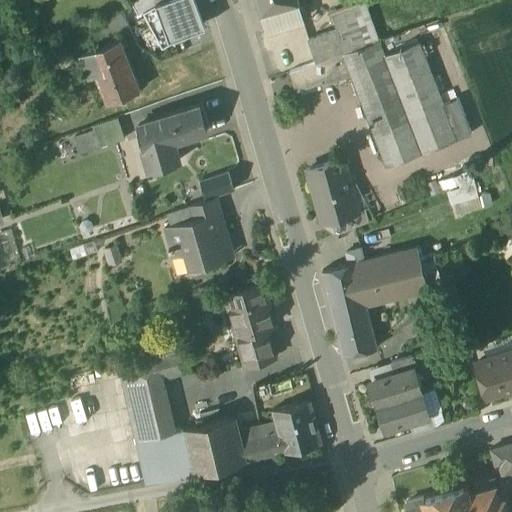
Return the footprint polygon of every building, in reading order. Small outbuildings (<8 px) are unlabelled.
[(138,16),(143,13),(142,12),(165,0),(135,0),(130,3),(138,16)] [(143,13),(162,48),(190,32),(203,24),(190,0),(175,0),(169,4),(166,0),(165,0),(142,12),(143,13)] [(195,0),(166,0),(169,4),(175,0),(190,0),(203,24),(190,32),(205,26),(195,0)] [(296,1),(295,0),(256,0),(260,12),(296,1)] [(260,12),(266,29),(302,18),(296,1),(260,12)] [(308,39),(316,62),(345,52),(378,40),(362,1),(330,12),(336,29),(308,39)] [(118,10),(87,26),(95,39),(126,23),(118,10)] [(422,34),(382,50),(408,116),(448,101),(422,34)] [(87,52),(107,102),(139,89),(119,39),(87,52)] [(410,121),(408,116),(382,50),(378,40),(345,52),(350,69),(349,69),(375,135),(410,121)] [(292,70),(298,87),(319,79),(321,85),(330,82),(328,76),(349,69),(350,69),(345,52),(316,62),(292,70)] [(456,98),(448,101),(408,116),(410,121),(375,135),(387,165),(470,132),(456,98)] [(138,124),(145,149),(151,168),(159,165),(179,159),(174,141),(206,131),(199,105),(138,124)] [(94,128),(99,146),(125,137),(118,116),(92,124),(94,128)] [(79,152),(99,146),(94,128),(74,135),(79,152)] [(148,169),(151,168),(145,149),(142,149),(148,169)] [(306,169),(320,220),(329,218),(357,210),(353,197),(349,181),(347,174),(343,159),(306,169)] [(196,220),(198,226),(222,219),(215,196),(215,195),(234,189),(227,170),(200,179),(207,198),(192,203),(196,220)] [(347,174),(349,181),(354,180),(356,180),(354,172),(347,174)] [(349,181),(353,197),(362,195),(354,180),(349,181)] [(463,200),(463,201),(474,199),(470,180),(459,182),(461,190),(463,200)] [(445,194),(448,204),(463,200),(461,190),(445,194)] [(366,193),(362,195),(353,197),(357,210),(364,208),(370,207),(366,193)] [(329,218),(334,235),(367,220),(364,208),(357,210),(329,218)] [(187,252),(191,268),(224,259),(219,242),(228,240),(222,219),(198,226),(196,220),(166,228),(171,245),(169,245),(170,250),(176,248),(175,246),(190,242),(193,250),(187,252)] [(322,272),(342,354),(374,344),(364,304),(418,290),(426,288),(426,287),(417,257),(414,248),(363,261),(360,250),(346,254),(349,265),(322,272)] [(234,323),(237,334),(266,326),(273,324),(262,284),(225,294),(230,310),(227,313),(229,322),(234,323)] [(418,290),(424,308),(448,302),(441,284),(426,287),(426,288),(418,290)] [(237,334),(246,363),(275,355),(266,326),(237,334)] [(155,354),(161,375),(162,375),(190,367),(185,346),(155,354)] [(511,351),(476,363),(486,397),(511,389),(511,351)] [(195,474),(245,461),(240,440),(234,416),(173,430),(166,399),(167,399),(162,375),(161,375),(155,354),(119,364),(146,484),(195,474)] [(390,362),(393,374),(412,368),(412,369),(417,367),(412,356),(390,362)] [(370,382),(378,405),(420,392),(412,369),(412,368),(393,374),(370,382)] [(427,415),(431,414),(437,412),(439,409),(433,388),(420,392),(427,415)] [(427,416),(427,415),(420,392),(378,405),(385,429),(408,422),(427,416)] [(284,452),(284,453),(320,444),(309,400),(273,409),(278,430),(284,452)] [(443,421),(439,409),(437,412),(431,414),(435,426),(443,421)] [(408,422),(411,434),(435,426),(431,414),(427,415),(427,416),(408,422)] [(239,432),(241,440),(254,437),(252,428),(239,432)] [(241,440),(240,440),(245,461),(284,452),(278,430),(254,437),(241,440)] [(499,466),(502,476),(511,473),(511,442),(490,449),(495,467),(499,466)] [(507,511),(504,498),(500,499),(494,479),(473,485),(474,490),(467,493),(465,486),(405,504),(407,511),(507,511)] [(238,497),(240,509),(254,506),(251,494),(238,497)] [(240,509),(240,511),(279,511),(277,501),(254,506),(240,509)]
